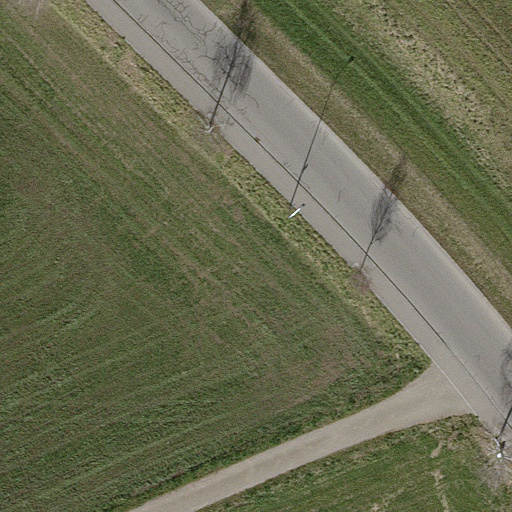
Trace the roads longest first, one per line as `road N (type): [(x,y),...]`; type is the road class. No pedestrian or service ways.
road 1 (tertiary): [(511,377),(359,208),(143,0)]
road 2 (track): [(179,511),(466,382),(494,352)]
